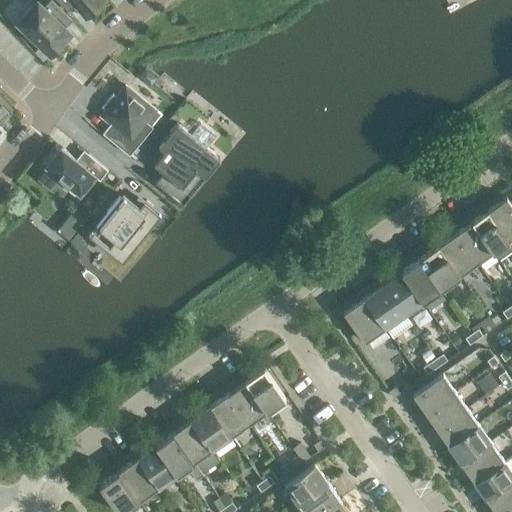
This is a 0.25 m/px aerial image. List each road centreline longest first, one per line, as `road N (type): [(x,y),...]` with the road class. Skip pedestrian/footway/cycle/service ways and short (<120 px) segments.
road 1 (residential): [(30,511),(25,491),(39,473),(273,310)]
road 2 (residential): [(273,310),(511,141)]
road 3 (residential): [(413,511),(273,310)]
road 4 (residential): [(50,115),(107,42),(159,0)]
